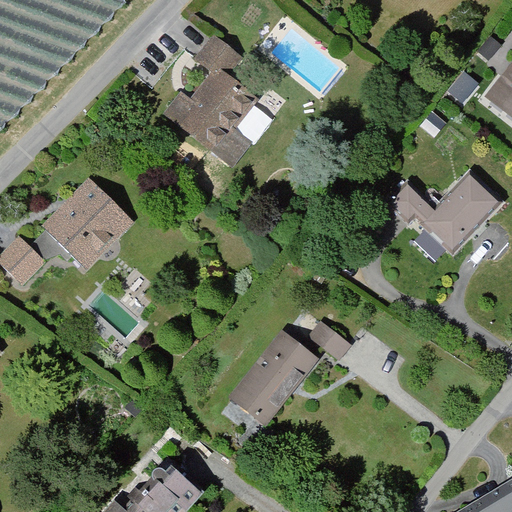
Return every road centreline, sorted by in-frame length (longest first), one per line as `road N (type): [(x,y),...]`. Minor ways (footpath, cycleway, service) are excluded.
road 1 (unclassified): [(172,0),(0,177)]
road 2 (residential): [(511,392),(411,511)]
